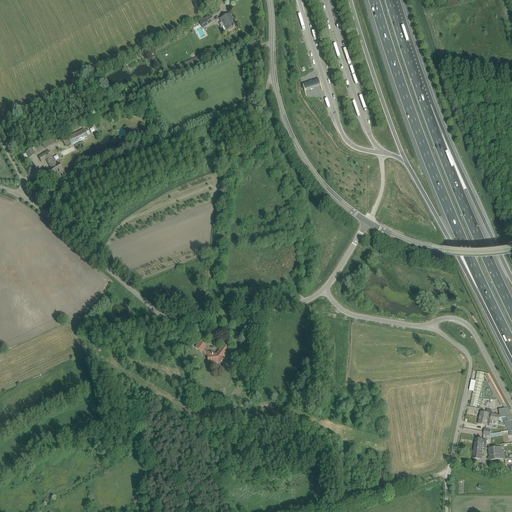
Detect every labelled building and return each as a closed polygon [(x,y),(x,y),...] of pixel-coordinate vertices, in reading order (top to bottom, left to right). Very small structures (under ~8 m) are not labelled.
[(229,14),(220,19),(224,26),(222,27),(225,31),(226,30),(227,31),(234,27),(236,25),(234,22),(233,22),(229,14)] [(203,29),(214,21),(210,16),(199,24),(203,29)] [(201,56),(177,64),(180,71),(203,62),(201,56)] [(319,79),(302,85),(305,92),(322,87),(319,79)] [(314,101),(313,100),(308,103),(321,121),(326,118),(316,104),(314,101)] [(71,146),(88,137),(84,129),(67,137),(71,146)] [(32,149),(25,152),(29,158),(35,155),(32,149)] [(43,154),(39,157),(42,162),(46,159),(50,165),(51,168),(50,168),(54,174),(55,174),(56,176),(61,174),(59,171),(63,169),(59,163),(56,165),(54,162),(55,162),(51,156),(51,155),(49,151),(43,154)] [(200,342),(195,348),(198,350),(201,352),(203,350),(206,346),(203,344),(200,342)] [(212,352),(207,353),(207,357),(208,361),(216,360),(220,363),(225,358),(223,357),(229,349),(224,344),(216,354),(213,355),(213,354),(212,354),(212,352)] [(477,372),(470,406),(477,408),(480,408),(482,399),(479,398),(484,373),(477,372)] [(488,374),(484,373),(489,383),(487,383),(497,400),(498,400),(501,406),(503,404),(505,408),(499,410),(500,418),(506,417),(507,417),(511,416),(511,415),(511,414),(509,411),(508,408),(489,374),(488,374)] [(481,412),(480,418),(491,420),(493,420),(498,422),(499,416),(491,414),(492,411),(487,410),(486,413),(481,412)] [(480,418),(478,424),(489,426),(490,424),(492,424),(493,420),(491,420),(480,418)] [(475,439),(474,448),(481,449),(481,448),(485,448),(486,440),(475,439)] [(497,447),(488,449),(490,461),(505,459),(504,451),(502,451),(502,447),(497,447)] [(474,448),(473,459),(480,460),(481,449),(474,448)]
